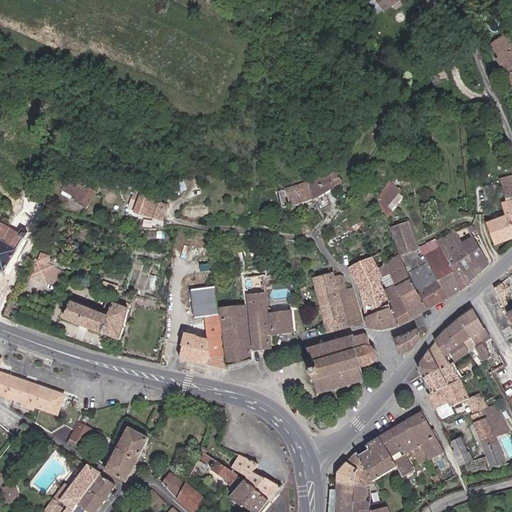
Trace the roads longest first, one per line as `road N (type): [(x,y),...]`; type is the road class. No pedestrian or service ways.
road 1 (primary): [(0,328),(247,399),(271,410),(291,438)]
road 2 (tertiary): [(511,257),(347,434),(319,446)]
road 3 (unknown): [(247,399),(261,367),(303,339),(458,314)]
road 4 (residential): [(0,404),(135,486)]
road 5 (residential): [(511,136),(463,15)]
